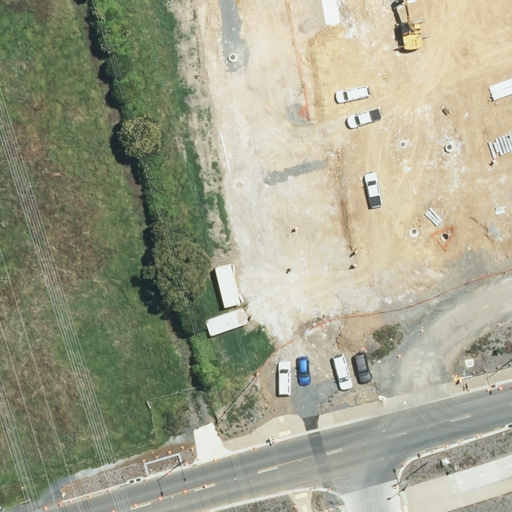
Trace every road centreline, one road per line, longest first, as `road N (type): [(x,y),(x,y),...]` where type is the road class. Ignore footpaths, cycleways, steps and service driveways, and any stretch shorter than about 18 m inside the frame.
road 1 (residential): [(353,451),(315,344),(253,26)]
road 2 (tertiary): [(353,451),(141,511)]
road 3 (tertiary): [(511,410),(353,451)]
